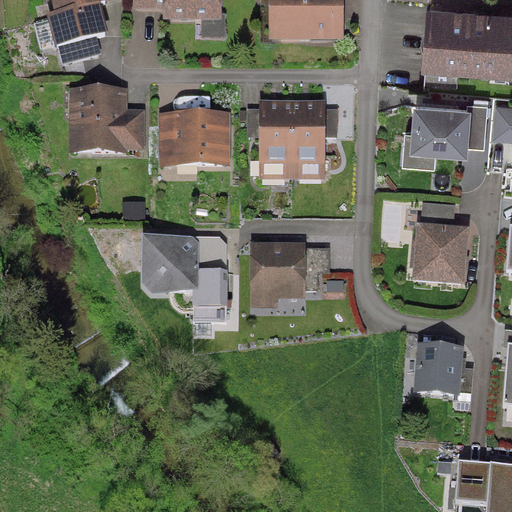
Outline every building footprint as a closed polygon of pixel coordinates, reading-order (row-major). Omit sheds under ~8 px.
[(101,5),(99,0),(49,0),(55,20),(45,23),(53,50),(102,36),(94,7),(101,5)] [(215,0),(133,0),(133,8),(164,8),(164,20),(215,20),(215,0)] [(337,0),(269,0),(270,39),(338,39),(337,0)] [(511,18),(427,12),(423,67),(511,73),(511,18)] [(140,150),(140,117),(122,116),(122,96),(70,95),(70,153),(123,154),(123,150),(140,150)] [(321,180),(321,108),(260,108),(260,180),(321,180)] [(464,112),(415,108),(411,149),(461,153),(464,112)] [(511,110),(496,110),(494,138),(511,139),(511,110)] [(224,169),(224,121),(161,121),(160,168),(224,169)] [(463,239),(418,235),(414,283),(458,287),(463,239)] [(191,247),(142,248),(143,298),(191,297),(191,247)] [(298,252),(252,252),(251,300),(298,300),(298,252)] [(511,343),(507,343),(502,407),(511,407),(511,343)] [(458,356),(419,353),(416,394),(455,397),(458,356)] [(457,505),(487,507),(489,468),(459,466),(457,505)] [(486,511),(511,511),(511,469),(489,468),(487,507),(486,511)]
